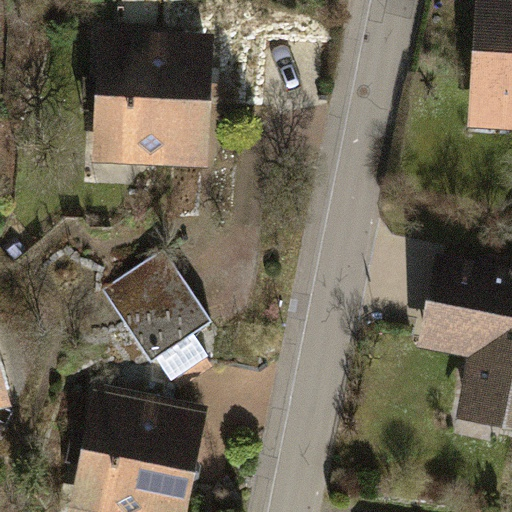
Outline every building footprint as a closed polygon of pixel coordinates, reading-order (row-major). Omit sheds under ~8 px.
[(511,0),(479,0),(472,122),(511,124),(511,0)] [(210,32),(97,27),(91,164),(204,169),(210,32)] [(511,269),(437,255),(419,345),(472,356),(460,414),(511,424),(511,269)] [(169,263),(107,300),(147,366),(209,329),(169,263)] [(0,367),(0,406),(10,404),(0,367)] [(209,403),(93,381),(68,511),(187,511),(197,463),(209,403)]
